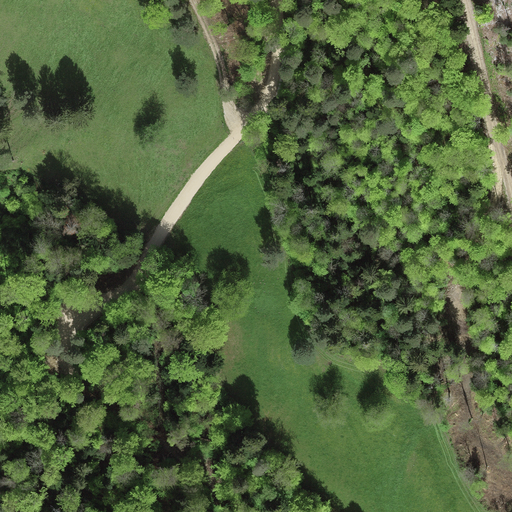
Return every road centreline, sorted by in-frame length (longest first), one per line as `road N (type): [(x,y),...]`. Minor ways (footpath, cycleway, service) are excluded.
road 1 (track): [(243,123),(181,201),(131,284),(69,328),(69,370),(140,422)]
road 2 (track): [(511,205),(464,0)]
road 3 (track): [(243,123),(190,0)]
road 4 (track): [(274,0),(272,84),(243,123)]
